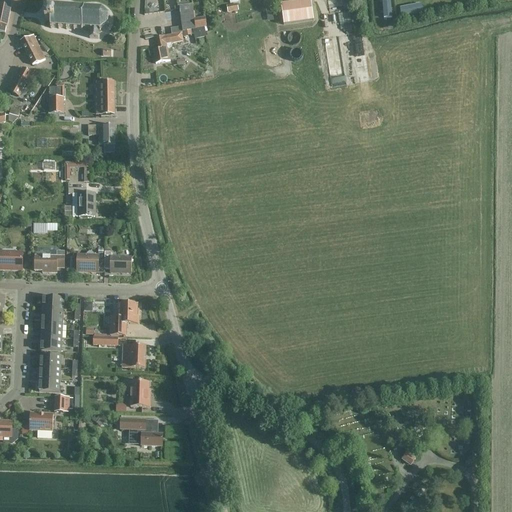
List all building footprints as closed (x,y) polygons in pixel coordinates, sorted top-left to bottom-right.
[(0,0),(0,33),(6,34),(7,28),(12,0),(0,0)] [(179,8),(180,18),(193,16),(190,0),(176,0),(178,8),(179,8)] [(283,26),(313,22),(310,2),(280,5),(283,26)] [(100,9),(100,10),(94,10),(94,8),(92,8),(92,10),(85,10),(85,9),(84,8),(83,7),(83,9),(77,8),(77,7),(75,7),(75,8),(69,8),(69,6),(67,6),(67,8),(61,7),(61,6),(60,6),(60,7),(53,7),(53,5),(51,5),(51,6),(50,6),(50,8),(51,8),(51,9),(49,9),(47,10),(47,12),(46,12),(45,22),(46,22),(47,21),(50,22),(50,27),(49,27),(49,28),(51,28),(50,29),(52,30),(52,28),(58,29),(58,30),(59,30),(59,29),(66,29),(66,31),(67,31),(67,30),(74,30),(74,31),(75,31),(75,30),(81,31),(81,32),(83,32),(83,31),(84,31),(84,30),(90,31),(89,40),(98,40),(99,33),(101,33),(101,31),(107,27),(109,28),(109,26),(108,25),(108,17),(110,17),(108,15),(107,16),(102,11),(102,9),(100,9)] [(227,13),(237,11),(236,5),(226,7),(227,13)] [(193,19),(193,16),(180,18),(182,28),(170,29),(171,36),(156,39),(159,50),(153,51),(155,65),(170,62),(167,51),(169,50),(172,46),(172,45),(182,43),(182,38),(205,33),(204,28),(206,27),(205,17),(193,19)] [(20,42),(26,54),(39,48),(34,38),(29,40),(28,39),(20,42)] [(44,42),(40,45),(47,54),(51,51),(44,42)] [(39,48),(26,54),(32,66),(41,63),(45,61),(39,48)] [(30,88),(35,79),(31,77),(32,75),(22,69),(9,93),(19,98),(26,86),(30,88)] [(96,83),(96,100),(101,100),(101,116),(114,116),(114,101),(114,83),(96,83)] [(51,114),(64,114),(64,88),(51,88),(51,114)] [(87,127),(88,137),(98,137),(98,147),(103,146),(103,153),(114,153),(114,146),(114,126),(98,126),(98,127),(87,127)] [(64,164),(65,182),(70,181),(69,169),(83,169),(84,184),(89,184),(89,166),(84,166),(84,164),(64,164)] [(93,208),(93,195),(86,195),(86,189),(86,184),(68,184),(68,189),(68,195),(72,195),(72,218),(78,218),(94,218),(94,208),(93,208)] [(0,252),(0,270),(22,271),(22,253),(0,252)] [(56,269),(64,270),(64,252),(56,252),(56,258),(35,257),(34,272),(49,272),(49,274),(56,274),(56,269)] [(77,256),(77,273),(97,274),(98,257),(94,257),(93,254),(91,252),(89,252),(86,254),(86,256),(77,256)] [(131,259),(110,258),(111,253),(104,253),(104,270),(110,270),(109,274),(131,275),(131,259)] [(42,312),(63,313),(63,299),(43,299),(42,312)] [(137,317),(137,305),(119,305),(118,319),(111,319),(110,336),(126,337),(126,325),(138,325),(139,318),(137,317)] [(63,313),(42,312),(42,325),(62,326),(63,313)] [(42,325),(41,339),(61,340),(62,326),(42,325)] [(118,339),(93,338),(92,346),(117,347),(118,339)] [(61,340),(41,339),(40,352),(61,353),(61,340)] [(146,347),(122,346),(122,369),(145,370),(146,347)] [(40,356),(40,369),(60,369),(61,357),(40,356)] [(40,369),(39,381),(60,381),(60,369),(40,369)] [(59,394),(60,381),(39,381),(39,393),(59,394)] [(131,383),(130,408),(149,409),(150,401),(148,401),(148,384),(131,383)] [(68,413),(69,398),(55,398),(54,413),(68,413)] [(52,433),(53,416),(30,415),(29,432),(52,433)] [(145,421),(120,421),(120,431),(133,432),(132,434),(131,434),(131,443),(141,443),(141,447),(162,448),(162,435),(151,435),(151,432),(153,432),(153,422),(145,422),(145,421)] [(0,438),(11,438),(12,423),(0,422),(0,438)] [(411,466),(416,460),(407,453),(402,459),(411,466)]
